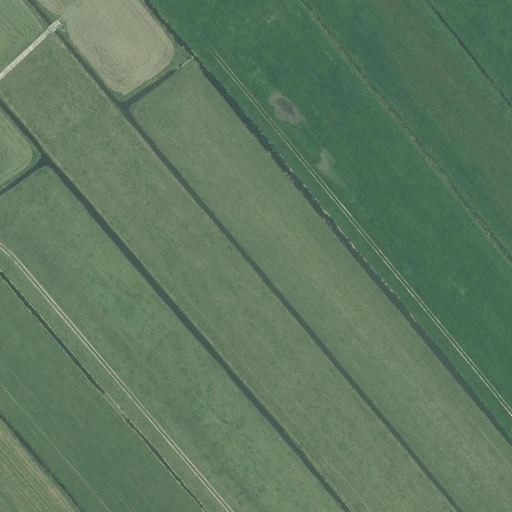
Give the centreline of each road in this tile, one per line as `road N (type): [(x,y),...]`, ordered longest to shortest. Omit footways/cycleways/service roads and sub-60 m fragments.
road 1 (track): [(511,413),(204,42)]
road 2 (track): [(230,511),(0,244)]
